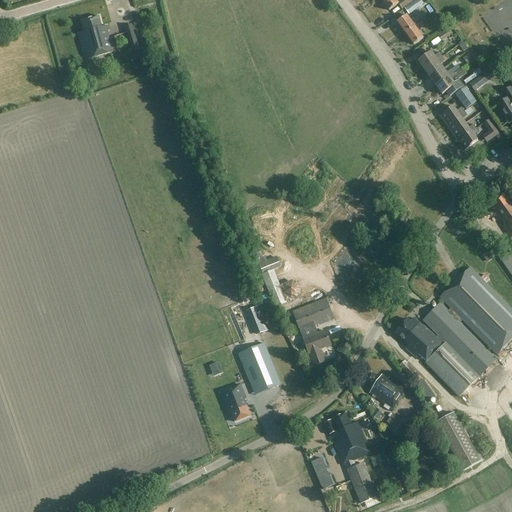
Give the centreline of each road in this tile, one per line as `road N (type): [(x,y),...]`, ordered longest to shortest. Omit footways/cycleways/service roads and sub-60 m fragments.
road 1 (tertiary): [(121,511),(328,401),(465,184)]
road 2 (tertiary): [(465,184),(443,168),(382,56),(340,0)]
